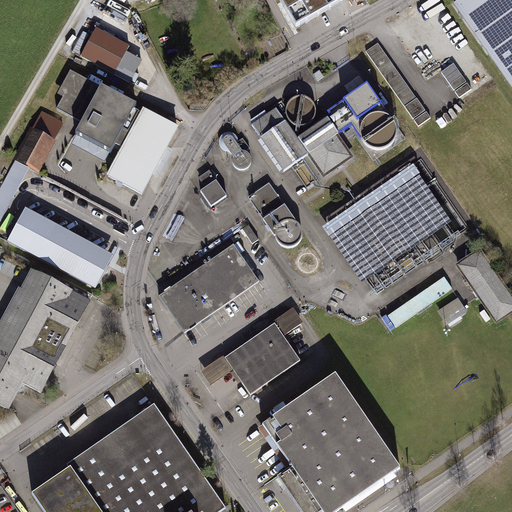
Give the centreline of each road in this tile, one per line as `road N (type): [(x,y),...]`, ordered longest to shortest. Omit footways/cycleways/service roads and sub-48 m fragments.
road 1 (secondary): [(394,0),(243,87),(207,120),(138,251),(131,294),(146,354)]
road 2 (secondary): [(146,354),(254,511)]
road 3 (unclassified): [(0,455),(146,354)]
road 4 (track): [(84,0),(0,145)]
road 5 (secondary): [(404,511),(511,436)]
